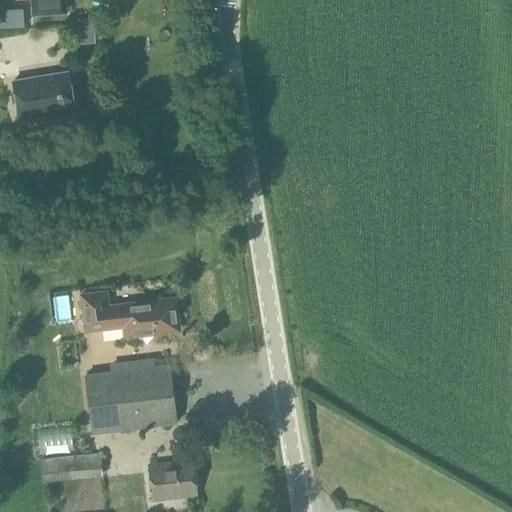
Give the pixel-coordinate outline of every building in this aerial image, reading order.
[(31,0),(34,16),(66,12),(63,0),(31,0)] [(80,44),(95,43),(94,19),(79,20),(80,44)] [(20,120),(75,111),(68,72),(13,81),(20,120)] [(81,295),(86,331),(128,326),(130,337),(149,335),(149,332),(177,329),(174,301),(151,304),(150,301),(121,305),(122,307),(109,309),(107,292),(81,295)] [(161,359),(96,364),(97,374),(76,376),(80,435),(166,429),(161,359)] [(42,385),(18,388),(22,424),(70,419),(67,395),(43,397),(42,385)] [(66,423),(23,429),(24,443),(36,442),(37,452),(30,452),(31,467),(75,462),(73,447),(61,449),(60,439),(68,438),(66,423)] [(144,496),(114,500),(115,511),(208,511),(205,488),(197,490),(198,499),(183,501),(182,495),(145,500),(144,496)]
